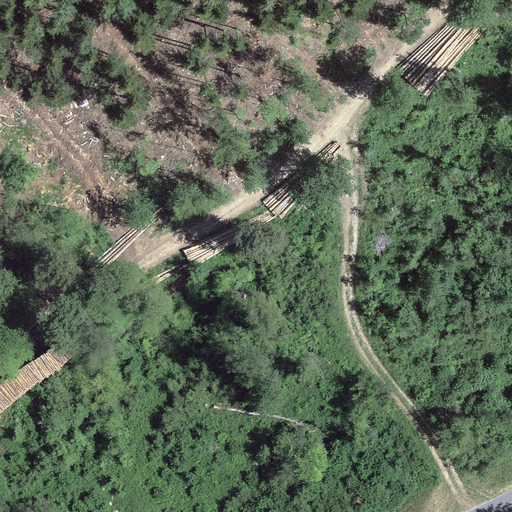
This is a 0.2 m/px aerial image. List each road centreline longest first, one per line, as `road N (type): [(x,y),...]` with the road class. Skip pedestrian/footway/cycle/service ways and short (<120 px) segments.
road 1 (track): [(0,377),(122,279),(265,187),(464,0)]
road 2 (track): [(476,511),(354,324),(352,188),(335,127)]
